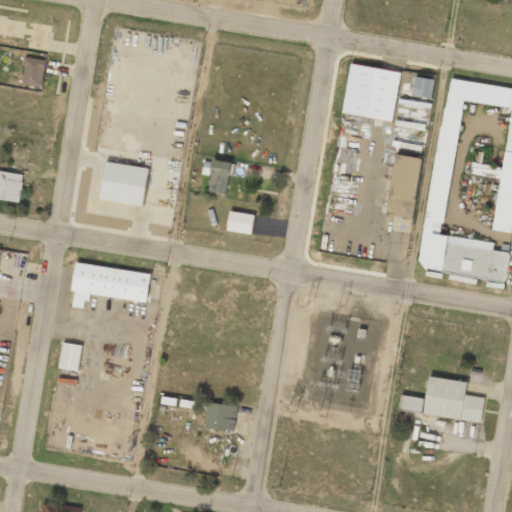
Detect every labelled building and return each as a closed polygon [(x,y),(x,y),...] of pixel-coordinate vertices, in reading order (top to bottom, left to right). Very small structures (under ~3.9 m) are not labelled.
[(41,87),(46,60),(26,56),(21,84),(41,87)] [(434,80),(414,78),(412,97),(432,99),(434,80)] [(493,231),(511,234),(511,88),(450,80),(447,99),(463,101),(511,107),(511,114),(504,169),(473,165),(471,175),(500,179),(493,231)] [(463,101),(447,99),(421,270),(503,282),(508,254),(491,251),(492,245),(450,239),(448,246),(441,245),(463,101)] [(414,220),(424,160),(396,155),(385,215),(414,220)] [(101,200),(144,205),(149,167),(105,162),(101,200)] [(0,199),(19,203),(24,175),(0,170),(0,199)] [(252,234),(254,214),(229,211),(227,231),(252,234)] [(151,274),(77,263),(71,306),(86,309),(88,294),(147,302),(151,274)] [(59,368),(79,370),(81,345),(62,343),(59,368)] [(484,398),(464,396),(466,383),(429,378),(426,400),(401,397),(399,412),(481,423),(484,398)] [(235,430),(236,405),(207,403),(206,428),(235,430)] [(79,511),(80,505),(42,503),(41,511),(79,511)]
